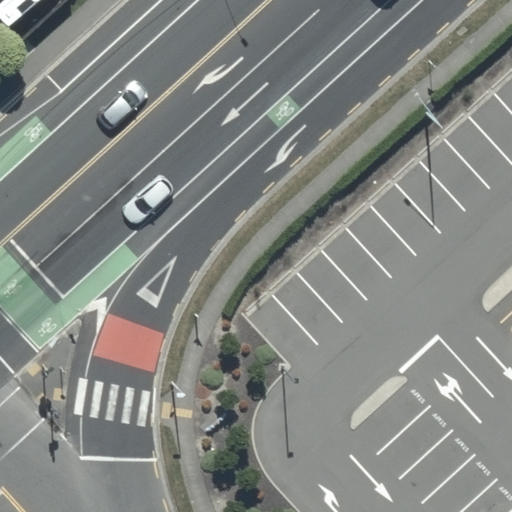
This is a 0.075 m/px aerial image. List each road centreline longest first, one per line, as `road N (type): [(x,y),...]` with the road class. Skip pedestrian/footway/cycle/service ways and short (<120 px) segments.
road 1 (secondary): [(248,38),(217,167),(140,301),(124,351),(136,511)]
road 2 (secondary): [(0,264),(248,38)]
